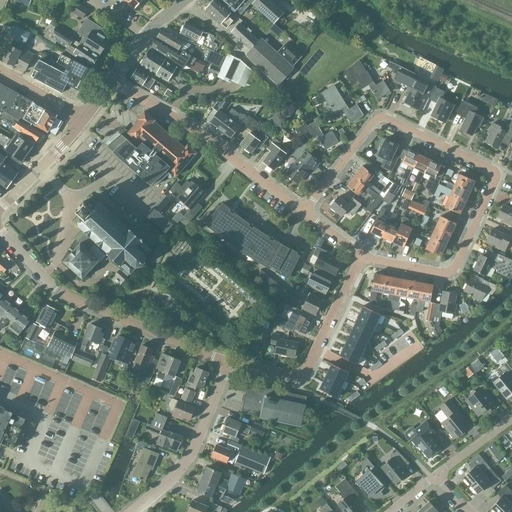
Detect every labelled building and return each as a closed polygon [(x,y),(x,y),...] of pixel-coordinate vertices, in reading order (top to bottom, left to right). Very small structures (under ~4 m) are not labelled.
[(123,0),(134,9),(135,8),(136,8),(139,4),(139,3),(141,0),(123,0)] [(214,0),(206,9),(226,28),(232,22),(227,17),(230,13),(215,0),(214,0)] [(223,0),(224,0),(223,0),(224,0),(236,10),(237,9),(242,14),(251,3),(247,0),(223,0)] [(247,0),(251,3),(285,33),(297,20),(286,10),(284,13),(269,0),(247,0)] [(72,11),(83,18),(89,10),(77,2),(72,11)] [(93,20),(90,21),(88,19),(79,32),(85,36),(81,43),(84,45),(99,56),(109,42),(103,38),(104,37),(99,34),(102,29),(96,25),(97,24),(96,22),(93,20)] [(206,38),(208,34),(186,23),(181,34),(197,42),(197,43),(214,52),(217,44),(206,38)] [(261,37),(261,38),(259,41),(239,23),(231,33),(250,51),(246,55),(252,62),(278,87),(295,68),(261,37)] [(44,37),(55,44),(57,41),(67,48),(66,50),(73,55),(75,52),(78,55),(77,55),(92,66),(98,56),(83,46),(73,40),(51,25),(44,37)] [(14,66),(14,65),(25,44),(30,36),(19,30),(11,46),(9,45),(2,60),(14,66)] [(165,30),(163,31),(162,31),(157,38),(178,51),(180,49),(182,51),(186,53),(188,51),(181,47),(184,42),(165,30)] [(31,35),(28,41),(33,44),(36,38),(31,35)] [(195,58),(191,56),(191,57),(186,53),(182,51),(180,49),(178,51),(178,52),(156,39),(151,48),(184,68),(186,65),(190,68),(192,65),(203,70),(206,63),(195,58)] [(302,57),(286,42),(278,52),(293,66),(302,57)] [(26,44),(25,44),(14,65),(25,70),(34,54),(23,49),(26,44)] [(176,68),(149,50),(141,63),(168,81),(176,68)] [(210,50),(205,61),(221,69),(226,57),(210,50)] [(57,63),(57,61),(44,54),(40,60),(54,68),(57,63)] [(67,68),(62,79),(67,82),(77,87),(87,68),(61,54),(57,61),(57,63),(67,68)] [(227,55),(226,57),(221,69),(217,77),(230,83),(240,61),(227,55)] [(61,93),(67,82),(62,79),(67,68),(57,63),(54,68),(40,60),(31,77),(61,93)] [(360,90),(368,86),(373,83),(366,72),(359,61),(344,73),(352,86),(356,84),(360,90)] [(434,88),(428,85),(430,81),(416,74),(401,67),(390,62),(388,68),(393,70),(392,73),(396,75),(395,78),(392,83),(408,90),(410,91),(404,103),(422,113),(434,88)] [(211,65),(208,72),(216,76),(220,69),(211,65)] [(137,69),(131,78),(149,90),(155,81),(137,69)] [(375,86),(373,83),(368,86),(377,100),(390,92),(383,81),(375,86)] [(48,131),(56,116),(57,116),(51,112),(0,83),(0,110),(2,111),(2,110),(19,120),(36,129),(38,127),(47,132),(48,132),(48,131)] [(321,94),(334,114),(341,109),(346,106),(334,86),(321,94)] [(435,87),(429,100),(437,104),(431,116),(444,123),(449,113),(451,113),(454,106),(441,100),(445,92),(435,87)] [(483,101),(495,107),(498,101),(486,95),(483,101)] [(318,96),(313,99),(316,106),(321,104),(318,96)] [(242,123),(247,127),(253,119),(248,115),(238,114),(231,109),(226,116),(224,115),(232,103),(218,101),(212,109),(218,113),(210,122),(231,138),(242,123)] [(463,101),(457,114),(465,118),(466,119),(460,131),(472,136),(478,124),(480,125),(483,118),(475,115),(478,108),(463,101)] [(349,110),(346,106),(341,109),(350,123),(363,115),(356,105),(349,110)] [(280,114),(286,118),(291,110),(286,106),(280,114)] [(19,120),(2,110),(2,111),(1,113),(2,113),(0,115),(0,119),(14,128),(19,120)] [(139,121),(137,123),(186,165),(196,153),(187,146),(185,148),(154,122),(155,121),(145,112),(138,120),(139,121)] [(258,123),(253,119),(247,127),(252,131),(241,146),(251,153),(256,146),(260,149),(269,138),(259,130),(263,125),(259,121),(258,123)] [(43,134),(42,133),(43,133),(36,129),(19,120),(14,128),(36,143),(36,142),(37,143),(43,134)] [(492,131),(486,143),(498,148),(501,142),(504,136),(511,140),(511,136),(511,120),(509,126),(504,124),(502,128),(493,123),(489,130),(492,131)] [(306,136),(309,140),(316,136),(321,132),(315,122),(307,127),(305,124),(295,130),(301,139),(306,136)] [(137,123),(129,132),(128,134),(137,141),(138,140),(160,159),(157,163),(166,171),(167,170),(171,173),(176,176),(186,165),(137,123)] [(129,132),(124,128),(119,133),(121,135),(108,146),(155,187),(171,173),(167,170),(166,171),(157,163),(160,159),(138,140),(137,141),(128,134),(129,132)] [(324,136),(321,132),(316,136),(325,150),(338,142),(331,131),(324,136)] [(10,139),(0,133),(0,150),(7,155),(19,165),(33,147),(17,135),(13,140),(11,139),(10,139)] [(263,162),(273,170),(285,153),(278,148),(281,144),(274,139),(267,148),(271,151),(263,162)] [(398,145),(386,139),(378,156),(390,162),(387,169),(392,172),(399,158),(394,155),(398,145)] [(402,163),(408,166),(402,179),(400,184),(405,186),(413,168),(419,155),(415,153),(416,151),(410,148),(409,151),(408,150),(402,163)] [(7,155),(0,150),(0,172),(12,181),(18,172),(2,161),(7,155)] [(319,162),(316,159),(304,151),(298,159),(286,175),(297,184),(310,168),(313,170),(319,162)] [(430,160),(419,155),(413,168),(419,171),(414,182),(419,185),(424,173),(430,160)] [(433,196),(436,190),(438,184),(440,180),(435,178),(441,166),(436,163),(437,160),(431,158),(430,160),(424,173),(430,176),(425,188),(429,190),(428,193),(433,196)] [(362,167),(355,177),(379,195),(382,192),(369,182),(374,175),(362,167)] [(454,172),(449,169),(446,176),(451,178),(454,172)] [(0,183),(6,188),(12,181),(0,172),(0,183)] [(475,182),(460,175),(455,186),(469,193),(475,182)] [(379,195),(355,177),(347,187),(358,196),(363,189),(376,199),(379,195)] [(178,198),(191,209),(188,213),(184,217),(183,217),(180,221),(186,226),(189,222),(193,218),(202,208),(197,203),(205,194),(192,182),(190,184),(187,181),(181,187),(177,183),(170,191),(178,198)] [(389,205),(401,187),(394,183),(382,200),(389,205)] [(441,192),(450,197),(465,203),(469,193),(455,186),(453,190),(438,184),(436,190),(441,192)] [(406,189),(402,196),(411,201),(415,193),(406,189)] [(168,234),(174,227),(174,223),(164,215),(174,203),(167,197),(157,208),(156,208),(153,208),(147,216),(147,219),(165,234),(168,234)] [(347,210),(354,215),(361,206),(352,199),(348,204),(339,197),(331,207),(342,216),(347,210)] [(364,197),(360,203),(370,210),(374,204),(364,197)] [(459,214),(465,203),(450,197),(445,208),(459,214)] [(401,208),(407,211),(411,201),(406,199),(401,208)] [(89,239),(89,240),(108,258),(123,272),(125,270),(129,274),(130,275),(130,274),(131,275),(131,274),(135,269),(137,269),(136,267),(141,267),(142,268),(142,267),(142,266),(144,263),(146,263),(145,262),(145,258),(147,257),(147,256),(151,251),(152,251),(153,251),(152,250),(152,249),(151,249),(148,246),(149,246),(148,245),(147,245),(142,241),(143,240),(142,239),(144,237),(131,225),(128,228),(124,225),(125,224),(124,223),(123,224),(118,220),(119,219),(118,218),(117,219),(113,214),(113,213),(112,213),(107,208),(107,207),(106,208),(101,203),(102,203),(101,202),(100,202),(99,202),(99,203),(98,204),(97,203),(96,204),(95,204),(94,204),(93,205),(93,207),(92,209),(91,208),(91,207),(91,206),(90,205),(89,205),(88,205),(86,203),(87,203),(86,201),(85,203),(84,202),(83,203),(84,204),(78,211),(77,210),(76,211),(77,212),(76,213),(77,213),(78,213),(82,217),(81,218),(82,220),(80,220),(79,220),(79,221),(78,222),(78,223),(77,224),(78,224),(78,226),(77,227),(78,227),(77,228),(78,228),(79,228),(84,232),(83,233),(84,234),(85,233),(90,238),(89,239)] [(207,222),(217,231),(232,212),(230,210),(223,204),(222,205),(219,204),(208,218),(209,220),(207,222)] [(507,221),(506,223),(511,225),(511,208),(504,205),(498,217),(507,221)] [(371,232),(382,237),(388,225),(381,222),(386,210),(382,207),(377,220),(376,220),(371,232)] [(235,214),(232,212),(217,231),(227,239),(242,219),(235,214)] [(427,224),(436,228),(450,234),(455,223),(441,217),(438,222),(424,215),(421,221),(427,224)] [(393,242),(404,247),(406,243),(411,245),(415,237),(413,236),(415,230),(406,226),(409,220),(404,218),(398,230),(393,242)] [(227,239),(238,246),(252,226),(249,225),(242,219),(227,239)] [(427,224),(421,221),(418,228),(424,230),(427,224)] [(398,230),(388,225),(382,237),(393,242),(398,230)] [(254,228),(252,226),(238,246),(249,253),(262,233),(254,228)] [(436,228),(431,238),(445,245),(450,234),(436,228)] [(499,247),(498,249),(505,252),(510,241),(511,241),(511,234),(511,237),(505,234),(504,235),(492,230),(487,241),(499,247)] [(85,233),(84,234),(77,241),(80,243),(63,262),(83,279),(99,261),(101,263),(105,258),(107,260),(108,258),(89,240),(89,239),(90,238),(85,233)] [(249,253),(260,260),(272,239),(269,238),(262,233),(249,253)] [(440,256),(445,245),(431,238),(426,249),(440,256)] [(283,245),(274,241),(272,239),(260,260),(271,266),(283,245)] [(271,266),(278,269),(289,249),(283,245),(271,266)] [(335,275),(341,263),(328,256),(329,254),(317,248),(314,255),(319,257),(315,265),(335,275)] [(296,252),(289,249),(278,269),(277,270),(289,276),(298,259),(300,260),(304,253),(297,250),(296,252)] [(506,252),(505,252),(498,249),(496,253),(504,257),(506,252)] [(490,267),(497,270),(496,272),(507,277),(509,273),(511,275),(511,260),(504,257),(496,253),(493,252),(490,259),(480,255),(473,270),(486,276),(490,267)] [(0,260),(0,269),(4,273),(9,267),(0,260)] [(300,273),(307,276),(311,268),(304,265),(300,273)] [(127,278),(119,271),(115,275),(123,282),(127,278)] [(307,286),(325,294),(331,281),(313,273),(307,286)] [(369,302),(369,303),(375,304),(377,292),(383,293),(386,276),(374,274),(371,291),(369,302)] [(386,276),(383,293),(389,294),(387,306),(392,307),(398,279),(386,276)] [(398,279),(392,307),(398,308),(400,296),(406,297),(409,281),(398,279)] [(481,301),(485,293),(491,295),(499,287),(492,284),(484,280),(482,285),(470,280),(470,279),(464,291),(476,297),(475,299),(481,301)] [(409,281),(406,297),(418,300),(421,283),(409,281)] [(417,305),(416,312),(422,313),(423,308),(425,301),(429,302),(430,302),(433,285),(421,283),(418,300),(417,305)] [(435,303),(432,317),(440,318),(442,312),(455,314),(456,308),(454,307),(456,294),(443,292),(441,304),(435,303)] [(285,303),(297,309),(301,300),(289,295),(285,303)] [(304,308),(316,314),(322,302),(309,296),(304,308)] [(0,320),(3,317),(3,318),(12,306),(3,299),(0,303),(0,320)] [(428,309),(426,320),(431,321),(432,317),(435,303),(429,302),(428,309)] [(460,305),(463,313),(469,311),(465,303),(460,305)] [(44,326),(50,328),(59,311),(46,304),(36,322),(35,324),(41,327),(43,328),(44,326)] [(0,320),(0,328),(2,330),(8,322),(12,325),(21,313),(20,312),(20,311),(17,309),(15,309),(12,306),(3,318),(3,317),(0,320)] [(363,307),(359,315),(377,323),(381,315),(363,306),(363,307)] [(293,312),(286,325),(294,328),(306,334),(312,322),(300,316),(293,312)] [(21,313),(12,325),(8,329),(17,336),(25,326),(30,320),(26,318),(26,316),(24,314),(22,314),(21,313)] [(359,315),(355,323),(373,331),(377,323),(359,315)] [(277,318),(274,324),(283,328),(286,322),(277,318)] [(33,323),(30,320),(25,326),(29,330),(33,323)] [(62,332),(65,326),(57,322),(54,328),(62,332)] [(33,323),(29,330),(28,334),(26,337),(34,341),(41,327),(35,324),(33,323)] [(355,323),(352,331),(369,340),(373,331),(355,323)] [(78,343),(71,359),(73,359),(72,361),(95,371),(96,371),(105,347),(100,345),(104,336),(100,334),(102,329),(91,325),(85,339),(84,338),(81,345),(78,343)] [(260,328),(257,341),(265,343),(268,329),(260,328)] [(352,331),(348,339),(365,348),(369,340),(352,331)] [(48,347),(71,359),(78,343),(55,332),(48,347)] [(275,353),(295,358),(298,344),(278,339),(279,335),(273,334),(271,344),(277,345),(275,353)] [(119,337),(117,342),(114,341),(111,349),(105,347),(96,371),(95,371),(92,379),(101,382),(111,359),(115,361),(116,360),(127,365),(136,343),(119,337)] [(20,338),(15,344),(20,348),(24,341),(20,338)] [(348,339),(344,347),(361,356),(365,348),(348,339)] [(153,375),(159,361),(154,359),(155,357),(151,355),(153,351),(142,346),(135,362),(138,363),(135,369),(142,371),(153,375)] [(340,355),(339,356),(358,365),(358,364),(357,364),(361,356),(344,347),(340,356),(340,355)] [(497,349),(492,354),(499,362),(504,358),(497,349)] [(163,354),(157,368),(156,370),(159,371),(156,378),(164,381),(167,374),(174,377),(181,362),(163,354)] [(473,366),(477,371),(482,368),(478,362),(473,366)] [(511,376),(511,370),(506,363),(496,372),(501,377),(493,383),(507,400),(511,395),(511,380),(510,378),(511,376)] [(331,364),(327,373),(345,381),(349,373),(349,372),(331,364)] [(475,372),(470,366),(466,370),(471,376),(475,372)] [(197,387),(203,389),(209,373),(197,369),(195,374),(192,373),(188,383),(189,384),(187,389),(186,389),(182,400),(191,403),(195,393),(195,392),(197,387)] [(327,373),(323,381),(341,389),(345,381),(327,373)] [(182,380),(177,378),(169,395),(174,397),(182,380)] [(319,389),(337,398),(337,397),(341,389),(323,381),(320,389),(319,389)] [(247,385),(243,405),(241,413),(261,417),(260,418),(301,427),(305,406),(306,397),(247,385)] [(437,389),(443,397),(448,393),(442,385),(437,389)] [(496,406),(482,388),(476,393),(476,392),(475,392),(474,392),(473,392),(472,392),(471,392),(471,393),(471,394),(471,395),(471,396),(471,397),(466,401),(479,417),(489,409),(490,411),(496,406)] [(172,410),(175,411),(172,417),(178,419),(179,416),(190,421),(191,418),(192,419),(194,418),(195,413),(195,411),(194,411),(195,408),(179,402),(172,399),(170,405),(172,410)] [(442,424),(454,439),(459,435),(460,436),(462,437),(465,434),(465,433),(464,431),(465,431),(456,420),(462,415),(450,400),(440,408),(449,418),(442,424)] [(0,443),(13,449),(26,419),(0,408),(0,443)] [(165,425),(168,418),(156,414),(154,420),(165,425)] [(465,418),(461,422),(468,430),(472,426),(465,418)] [(177,452),(178,448),(183,437),(171,433),(170,434),(163,431),(165,425),(154,420),(150,419),(147,428),(161,434),(157,444),(169,449),(177,452)] [(237,433),(247,437),(250,428),(227,419),(222,432),(235,438),(237,433)] [(429,459),(430,458),(431,458),(433,459),(436,456),(436,454),(436,453),(441,450),(430,437),(435,433),(426,422),(415,431),(418,434),(411,440),(417,448),(418,447),(429,459)] [(251,433),(263,437),(266,429),(254,424),(251,433)] [(150,469),(152,470),(158,455),(153,452),(155,448),(139,441),(138,443),(136,448),(143,451),(136,469),(135,469),(132,476),(145,482),(150,469)] [(226,463),(229,457),(236,460),(234,463),(264,475),(271,457),(229,441),(226,449),(217,445),(212,458),(226,463)] [(493,454),(498,450),(493,444),(488,447),(493,454)] [(283,454),(277,451),(273,458),(280,461),(283,454)] [(397,452),(391,457),(393,460),(382,468),(395,485),(407,476),(402,471),(410,465),(397,452)] [(471,486),(491,469),(480,457),(471,464),(474,469),(464,478),(471,486)] [(380,496),(381,494),(382,493),(383,491),(384,489),(384,488),(382,486),(387,482),(373,466),(362,475),(363,476),(356,482),(357,484),(356,485),(361,491),(362,490),(368,497),(369,497),(370,497),(371,498),(372,499),(373,499),(374,499),(375,499),(376,499),(378,499),(379,499),(380,498),(381,498),(382,497),(381,496),(381,497),(380,496)] [(511,467),(502,478),(506,482),(511,475),(511,467)] [(205,476),(203,480),(240,496),(246,480),(232,474),(228,484),(218,480),(221,474),(208,468),(207,469),(206,469),(204,470),(203,474),(204,476),(205,476)] [(491,469),(471,486),(478,495),(489,486),(493,490),(502,481),(495,475),(491,469)] [(211,498),(215,490),(224,494),(221,501),(228,504),(239,496),(240,496),(203,480),(201,485),(200,484),(198,485),(197,489),(197,491),(198,491),(198,492),(211,498)] [(338,506),(342,511),(361,511),(353,501),(359,496),(350,486),(339,494),(344,501),(338,506)] [(511,492),(505,486),(501,490),(497,494),(501,499),(491,509),(494,511),(503,511),(511,503),(511,492)] [(214,511),(215,510),(219,511),(221,511),(223,508),(212,504),(211,508),(208,507),(193,501),(188,511),(214,511)] [(429,502),(420,511),(436,511),(438,511),(429,502)] [(511,511),(511,503),(503,511),(511,511)]
